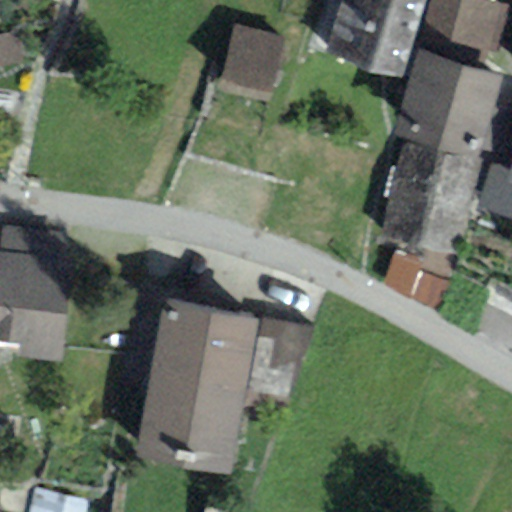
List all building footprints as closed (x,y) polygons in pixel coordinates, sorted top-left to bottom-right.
[(400,79),(423,0),(341,0),(324,57),(400,79)] [(486,0),(430,0),(416,52),(480,71),(485,51),(495,53),(507,8),(486,3),(486,0)] [(233,27),(216,88),(268,102),(284,41),(233,27)] [(511,79),(480,71),(416,52),(391,137),(401,140),(478,163),(491,167),(511,95),(511,79)] [(478,163),(401,140),(378,240),(456,258),(478,163)] [(477,209),(511,219),(511,162),(510,170),(491,167),(477,209)] [(0,358),(57,364),(71,232),(2,225),(0,241),(0,358)] [(134,458),(227,476),(256,317),(163,300),(134,458)] [(311,330),(262,320),(244,409),(285,414),(311,330)] [(30,511),(3,511),(0,511),(85,511),(88,502),(36,489),(30,511)]
